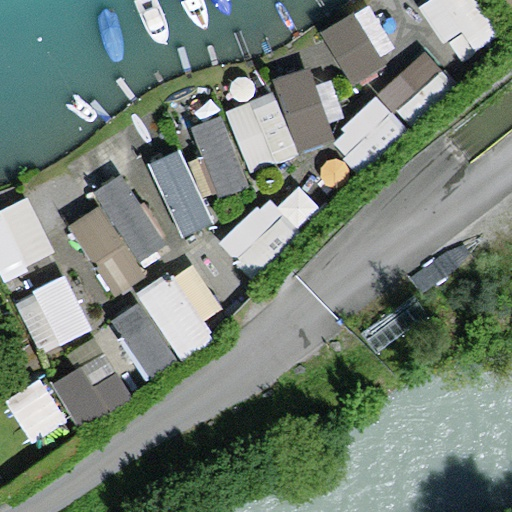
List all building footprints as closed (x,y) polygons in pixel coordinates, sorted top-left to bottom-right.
[(355,78),(399,52),(368,0),(364,0),(323,24),(355,78)] [(405,113),(450,77),(428,49),(383,85),(405,113)] [(317,72),(193,110),(214,179),(338,142),(317,72)] [(359,157),(404,121),(381,94),(337,130),(359,157)] [(153,153),(183,227),(216,214),(187,139),(153,153)] [(69,206),(111,284),(175,250),(133,172),(69,206)] [(0,258),(4,269),(56,249),(34,188),(0,200),(0,258)] [(44,343),(93,322),(69,268),(21,289),(44,343)] [(146,374),(217,330),(179,268),(107,312),(146,374)] [(80,419),(133,388),(107,345),(54,376),(80,419)] [(45,375),(13,392),(34,432),(66,415),(45,375)]
